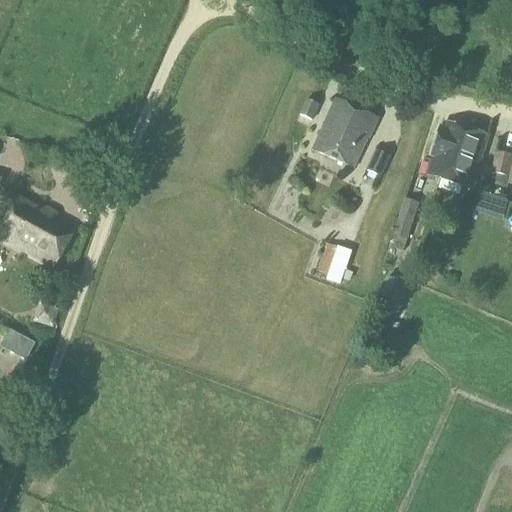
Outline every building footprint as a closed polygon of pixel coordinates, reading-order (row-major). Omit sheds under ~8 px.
[(311,151),(319,155),(352,170),(366,141),(367,142),(377,121),(335,100),(319,134),(311,151)] [(299,116),(311,121),(317,106),(306,101),(299,116)] [(427,176),(440,180),(447,157),(457,160),(464,136),(463,129),(444,123),(442,130),(440,129),(431,157),(433,158),(427,176)] [(447,157),(440,180),(472,190),(488,137),(463,129),(464,136),(457,160),(447,157)] [(380,179),(389,159),(374,152),(365,172),(380,179)] [(511,156),(495,154),(491,174),(511,178),(511,169),(511,156)] [(17,198),(0,230),(0,239),(54,269),(75,229),(17,198)] [(404,201),(389,249),(402,253),(418,205),(404,201)] [(337,250),(326,246),(317,271),(328,276),(337,250)] [(374,311),(397,321),(411,288),(388,278),(374,311)] [(41,306),(36,321),(51,326),(56,311),(41,306)] [(33,345),(16,337),(8,353),(25,362),(33,345)]
